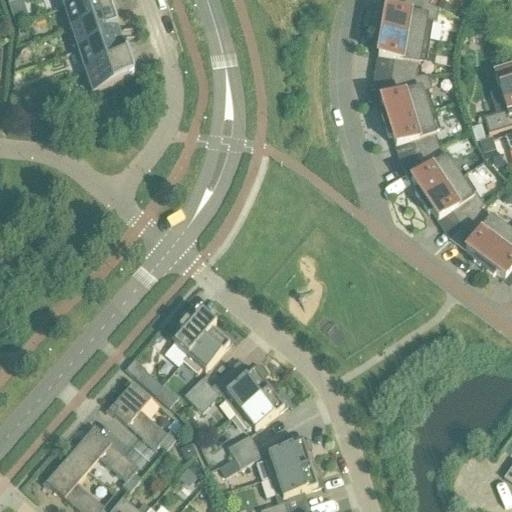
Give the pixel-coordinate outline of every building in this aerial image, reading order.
[(60,0),(64,11),(96,0),(60,0)] [(104,0),(96,0),(64,11),(71,33),(113,19),(108,5),(106,5),(104,0)] [(380,23),(378,36),(428,45),(431,26),(436,26),(439,13),(436,11),(429,8),(411,0),(403,0),(401,13),(398,15),(386,13),(384,24),(380,23)] [(411,0),(429,8),(435,0),(411,0)] [(436,11),(439,13),(446,16),(450,8),(439,3),(436,11)] [(113,19),(71,33),(78,54),(118,41),(116,33),(117,33),(113,19)] [(428,45),(378,36),(376,49),(379,50),(378,61),(390,63),(392,66),(389,82),(417,80),(419,64),(425,65),(428,45)] [(118,41),(78,54),(86,76),(127,62),(122,48),(121,48),(118,41)] [(127,62),(86,76),(93,98),(135,84),(127,62)] [(511,69),(494,75),(500,95),(491,98),(497,117),(483,121),(488,138),(511,130),(511,69)] [(380,116),(384,129),(433,113),(427,95),(432,93),(427,79),(417,80),(389,82),(394,97),(392,100),(381,104),(384,115),(380,116)] [(433,113),(384,129),(388,141),(392,140),(395,151),(407,148),(411,149),(415,162),(439,151),(434,134),(439,133),(433,113)] [(475,145),(485,142),(481,128),(471,131),(475,145)] [(479,145),(484,157),(496,153),(492,140),(479,145)] [(439,151),(415,162),(422,173),(421,177),(411,184),(417,193),(414,195),(421,206),(459,181),(439,151)] [(459,181),(421,206),(428,217),(431,215),(438,225),(448,218),(452,219),(460,232),(480,214),(484,210),(466,181),(461,185),(459,181)] [(511,206),(511,194),(506,194),(502,198),(502,203),(506,207),(511,207),(511,206)] [(480,214),(460,232),(472,241),(472,244),(465,254),(474,261),(472,264),(483,272),(510,236),(480,214)] [(511,237),(510,236),(483,272),(493,280),(495,277),(504,284),(511,274),(511,237)] [(183,364),(183,365),(215,329),(201,317),(197,321),(193,317),(172,342),(176,345),(173,348),(187,360),(183,364)] [(215,329),(183,365),(197,377),(201,372),(206,376),(229,349),(212,334),(216,329),(215,329)] [(155,400),(163,390),(144,374),(136,383),(155,400)] [(224,404),(235,419),(269,394),(254,375),(226,396),(229,401),(224,404)] [(184,400),(193,409),(211,391),(202,382),(184,400)] [(159,449),(166,455),(177,441),(177,440),(179,438),(172,432),(167,439),(140,416),(151,403),(132,387),(116,405),(108,414),(155,454),(159,449)] [(211,391),(193,409),(201,418),(220,400),(211,391)] [(269,394),(235,419),(247,434),(251,430),(255,435),(283,413),(269,394)] [(92,432),(69,459),(88,476),(98,463),(125,486),(121,490),(129,497),(141,483),(134,478),(139,472),(92,432)] [(227,452),(233,463),(256,450),(250,439),(227,452)] [(264,465),(270,482),(310,469),(302,446),(268,458),(270,463),(264,465)] [(196,457),(192,447),(181,452),(185,462),(196,457)] [(256,450),(233,463),(240,474),(262,461),(256,450)] [(88,476),(69,459),(45,486),(74,511),(104,511),(103,511),(77,488),(88,476)] [(310,469),(270,482),(275,500),(281,498),(283,503),(317,492),(310,469)] [(511,469),(503,482),(511,487),(511,469)]
